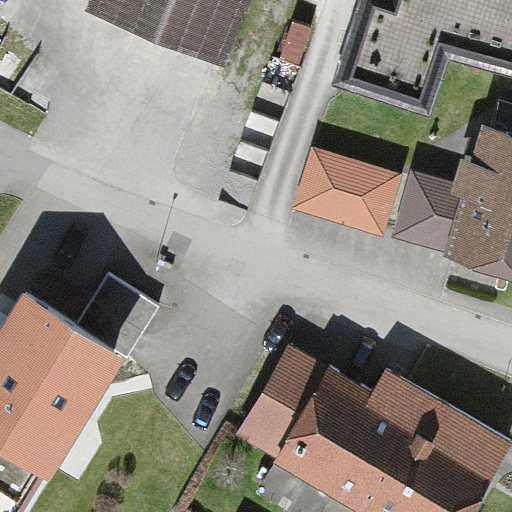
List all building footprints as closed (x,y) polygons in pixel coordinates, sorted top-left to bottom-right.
[(79,0),(74,12),(205,66),(232,0),(79,0)] [(511,0),(352,0),(332,77),(419,101),(434,45),(511,65),(511,0)] [(511,135),(444,113),(399,249),(511,286),(511,135)] [(389,183),(295,153),(277,207),(371,238),(389,183)] [(12,294),(0,315),(0,511),(98,344),(12,294)] [(461,511),(494,457),(328,358),(266,461),(352,511),(461,511)]
